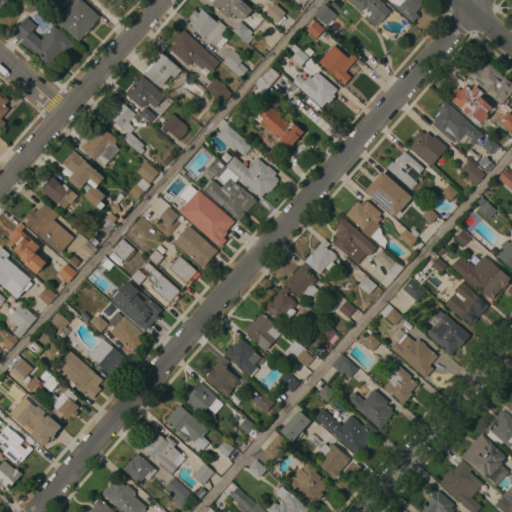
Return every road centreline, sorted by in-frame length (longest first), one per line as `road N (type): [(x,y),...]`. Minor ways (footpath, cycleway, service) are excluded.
road 1 (residential): [(32,511),(481,0)]
road 2 (tertiary): [(162,0),(0,186)]
road 3 (residential): [(362,511),(511,342)]
